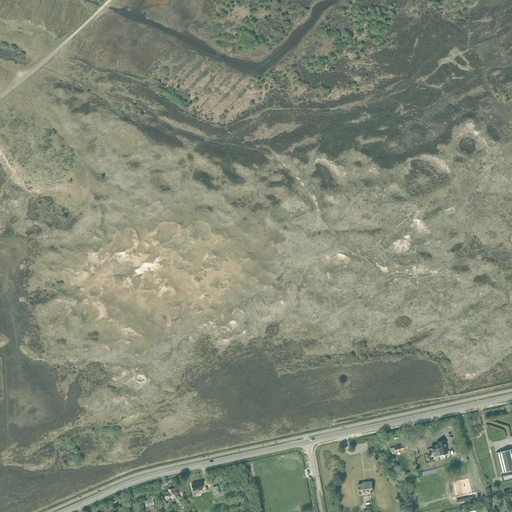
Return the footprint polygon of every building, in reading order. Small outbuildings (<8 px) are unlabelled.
[(447,451),(445,440),(437,442),(437,444),(431,445),(433,452),(439,450),(439,453),(447,451)] [(407,445),(403,447),(403,445),(390,449),(392,454),(396,453),(396,452),(404,449),(405,454),(410,452),(409,449),(408,449),(407,445)] [(511,448),(496,453),(501,473),(511,469),(511,448)] [(201,482),(191,484),(193,490),(198,489),(199,490),(202,490),(201,482)] [(368,493),(370,493),(372,493),(371,482),(366,482),(366,484),(358,485),(359,493),(368,492),(368,493)] [(169,492),(165,493),(166,499),(170,498),(170,500),(171,500),(171,501),(172,501),(173,501),(174,501),(175,500),(175,499),(175,497),(179,497),(177,488),(168,490),(169,492)]
